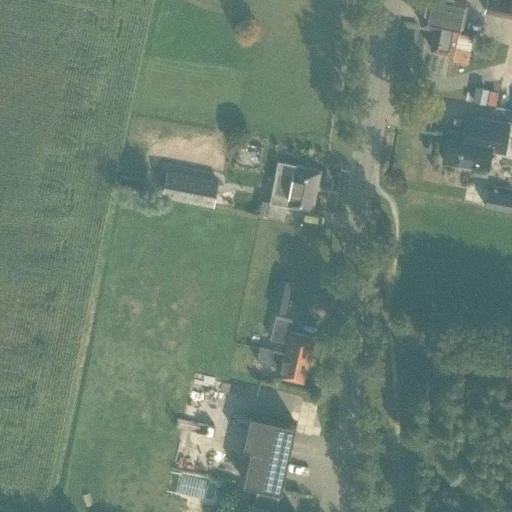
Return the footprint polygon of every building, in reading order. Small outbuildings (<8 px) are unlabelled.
[(451,58),(468,61),(474,34),(457,30),(462,7),(464,8),(465,0),(425,0),(421,23),(435,26),(431,48),(453,52),(451,58)] [(511,0),(486,0),(484,9),(511,15),(511,0)] [(511,106),(511,66),(499,67),(499,85),(473,85),(473,98),(496,98),(496,107),(511,106)] [(508,122),(477,116),(474,133),(448,128),(443,160),(483,166),(488,139),(505,142),(508,122)] [(313,209),(321,169),(278,160),(271,201),(313,209)] [(219,179),(166,169),(161,196),(213,206),(219,179)] [(484,207),(511,212),(511,204),(511,194),(487,189),(484,207)] [(286,310),(292,281),(279,278),(273,307),(286,310)] [(283,351),(309,357),(314,336),(289,330),(292,319),(275,315),(269,338),(285,342),(283,351)] [(309,357),(258,346),(255,359),(280,364),(277,374),(304,380),(309,357)] [(195,385),(193,396),(214,400),(216,389),(195,385)] [(248,498),(244,511),(292,511),(294,509),(276,505),(295,424),(251,413),(243,446),(251,448),(243,480),(258,484),(254,500),(248,498)]
